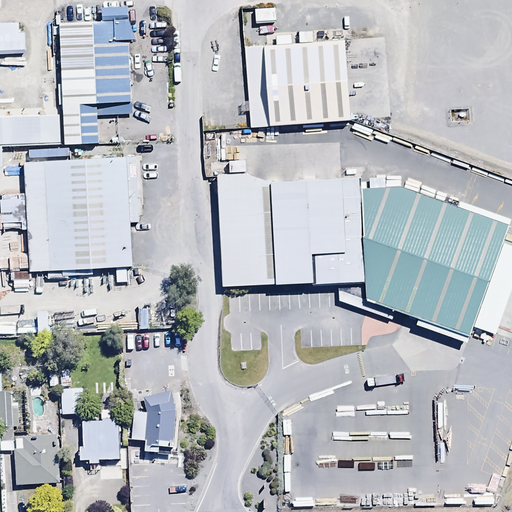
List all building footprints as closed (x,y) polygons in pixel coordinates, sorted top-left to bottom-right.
[(0,55),(25,54),(24,34),(19,34),(18,23),(0,24),(0,55)] [(132,23),(59,27),(65,142),(104,140),(102,117),(137,115),(132,23)] [(511,35),(449,38),(454,113),(511,109),(511,35)] [(345,44),(247,49),(252,126),(349,121),(345,44)] [(0,145),(61,144),(61,115),(0,116),(0,145)] [(229,161),(229,172),(245,172),(245,160),(229,161)] [(125,161),(50,165),(56,273),(131,269),(125,161)] [(366,278),(362,183),(220,191),(225,286),(366,278)] [(468,335),(510,224),(395,184),(362,183),(366,278),(365,299),(468,335)] [(505,336),(511,318),(511,247),(505,245),(474,324),(505,336)] [(60,382),(61,388),(71,387),(71,379),(68,379),(68,373),(59,373),(59,382),(60,382)] [(59,411),(59,415),(82,415),(82,390),(61,390),(61,411),(59,411)] [(11,393),(0,393),(0,427),(21,426),(21,410),(11,410),(11,393)] [(180,404),(150,402),(146,453),(176,455),(180,404)] [(101,412),(101,422),(82,423),(82,448),(80,448),(80,452),(78,452),(80,462),(86,462),(86,465),(99,465),(99,462),(120,461),(120,457),(121,457),(120,427),(116,427),(116,419),(110,420),(110,412),(101,412)] [(35,421),(35,436),(51,436),(51,421),(35,421)] [(16,486),(55,484),(58,479),(57,437),(15,439),(16,452),(14,452),(16,486)] [(14,442),(0,442),(1,452),(14,452),(14,442)]
